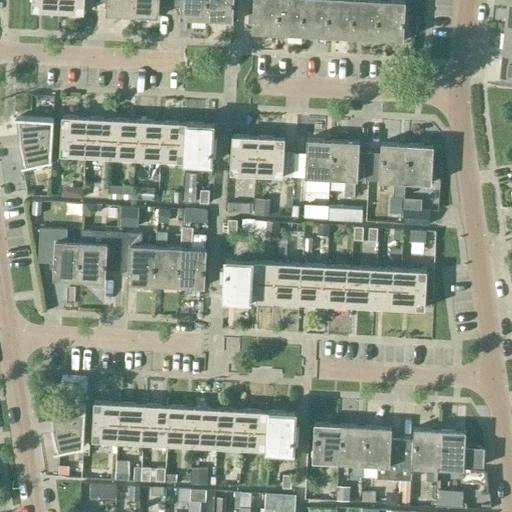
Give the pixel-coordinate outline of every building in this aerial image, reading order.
[(31,0),(31,9),(57,10),(57,0),(31,0)] [(57,0),(57,10),(83,12),(83,0),(57,0)] [(107,13),(107,0),(94,0),(95,0),(106,1),(105,13),(107,13)] [(107,0),(107,13),(131,14),(132,0),(107,0)] [(169,4),(169,0),(132,0),(131,14),(157,15),(158,3),(169,4)] [(169,0),(169,4),(180,5),(180,17),(206,18),(206,0),(169,0)] [(232,0),(206,0),(206,18),(232,19),(232,0)] [(252,0),(251,31),(277,32),(278,0),(252,0)] [(278,0),(277,32),(302,33),(303,0),(278,0)] [(303,0),(302,33),(327,35),(328,0),(303,0)] [(328,0),(327,35),(352,36),(353,0),(328,0)] [(353,0),(352,36),(377,37),(378,0),(353,0)] [(378,0),(377,37),(402,39),(404,0),(400,0),(378,0)] [(511,24),(505,24),(502,49),(511,49),(511,24)] [(511,49),(502,49),(500,74),(511,75),(511,49)] [(59,153),(85,155),(87,116),(61,115),(59,153)] [(21,141),(51,142),(53,118),(18,116),(18,117),(21,141)] [(85,155),(110,156),(112,117),(87,116),(85,155)] [(110,156),(135,157),(137,119),(112,117),(110,156)] [(135,157),(160,158),(162,120),(137,119),(135,157)] [(160,158),(185,160),(187,121),(162,120),(160,158)] [(187,121),(185,160),(210,161),(212,122),(187,121)] [(283,137),(231,134),(229,173),(281,175),(293,176),(295,150),(283,149),(283,137)] [(330,178),(332,139),(306,138),(304,176),(330,178)] [(367,179),(367,173),(368,164),(369,151),(358,151),(358,140),(332,139),(330,178),(345,178),(345,194),(354,194),(355,179),(367,179)] [(51,160),(51,142),(21,141),(26,165),(51,160)] [(379,164),(368,164),(367,173),(378,174),(378,180),(393,181),(392,196),(403,196),(404,181),(430,183),(432,144),(380,142),(379,164)] [(84,180),(59,178),(58,193),(83,194),(84,180)] [(40,183),(27,183),(27,194),(40,195),(40,183)] [(133,184),(110,183),(109,197),(132,198),(133,184)] [(154,187),(137,186),(136,198),(153,199),(154,187)] [(209,189),(200,189),(199,202),(208,202),(209,189)] [(39,200),(30,199),(29,216),(38,216),(39,200)] [(253,203),(228,201),(228,210),(252,212),(253,203)] [(181,208),(170,208),(169,222),(180,222),(181,208)] [(428,224),(428,209),(403,208),(402,222),(428,224)] [(237,219),(228,218),(228,232),(236,232),(237,219)] [(304,222),(291,221),(290,234),(303,234),(304,222)] [(329,223),(318,223),(317,235),(328,235),(329,223)] [(364,226),(354,225),(353,238),(363,239),(364,226)] [(377,227),(368,226),(368,240),(377,240),(377,227)] [(78,279),(81,229),(78,229),(77,241),(66,240),(66,228),(39,227),(37,261),(53,262),(52,278),(78,279)] [(426,229),(409,228),(409,240),(425,241),(426,229)] [(105,269),(116,269),(118,231),(105,230),(104,242),(88,241),(89,229),(81,229),(78,279),(104,281),(105,269)] [(178,285),(180,246),(166,245),(168,231),(156,230),(156,245),(155,245),(153,283),(178,285)] [(127,282),(153,283),(155,245),(141,244),(142,232),(118,231),(116,269),(127,270),(127,282)] [(206,247),(180,246),(178,285),(204,286),(206,247)] [(248,299),(250,260),(225,259),(223,297),(248,299)] [(273,300),(275,261),(250,260),(248,299),(273,300)] [(298,301),(300,263),(275,261),(273,300),(298,301)] [(323,302),(325,264),(300,263),(298,301),(323,302)] [(348,304),(350,265),(325,264),(323,302),(348,304)] [(373,305),(375,267),(350,265),(348,304),(373,305)] [(398,306),(400,268),(375,267),(373,305),(398,306)] [(426,269),(400,268),(398,306),(424,308),(426,269)] [(117,440),(119,402),(93,400),(91,439),(117,440)] [(53,426),(84,428),(85,403),(50,402),(50,403),(53,427),(53,426)] [(142,441),(144,403),(119,402),(117,440),(142,441)] [(167,443),(169,404),(144,403),(142,441),(167,443)] [(192,444),(194,405),(169,404),(167,443),(192,444)] [(217,445),(219,407),(194,405),(192,444),(217,445)] [(242,447),(244,408),(219,407),(217,445),(242,447)] [(267,448),(269,409),(244,408),(242,447),(267,448)] [(294,411),(269,409),(267,448),(292,449),(294,411)] [(311,461),(337,462),(339,424),(313,422),(311,461)] [(362,475),(363,463),(364,425),(339,424),(337,462),(353,463),(353,474),(362,475)] [(399,479),(401,438),(390,438),(390,426),(364,425),(363,463),(379,464),(379,478),(399,479)] [(83,446),(84,428),(53,426),(53,427),(58,451),(83,446)] [(437,467),(438,429),(412,427),(412,439),(401,438),(399,479),(410,479),(410,466),(425,466),(425,479),(435,480),(436,467),(437,467)] [(462,468),(463,464),(464,445),(464,430),(438,429),(437,467),(462,468)] [(464,445),(463,464),(482,465),(483,446),(464,445)] [(151,466),(142,466),(141,479),(150,479),(151,466)] [(165,467),(156,466),(155,479),(164,480),(165,467)] [(208,467),(192,466),(192,482),(208,483),(208,467)] [(134,469),(117,468),(117,479),(134,479),(134,469)] [(292,473),(283,473),(282,486),(291,487),(292,473)] [(139,485),(129,485),(128,499),(138,499),(139,485)] [(180,488),(168,487),(167,502),(179,503),(180,488)] [(336,489),(336,498),(350,499),(350,490),(336,489)] [(462,505),(463,490),(438,489),(437,503),(462,505)] [(375,492),(361,491),(361,500),(375,501),(375,492)] [(224,511),(226,497),(217,496),(215,511),(224,511)] [(199,511),(200,500),(190,499),(188,511),(199,511)]
